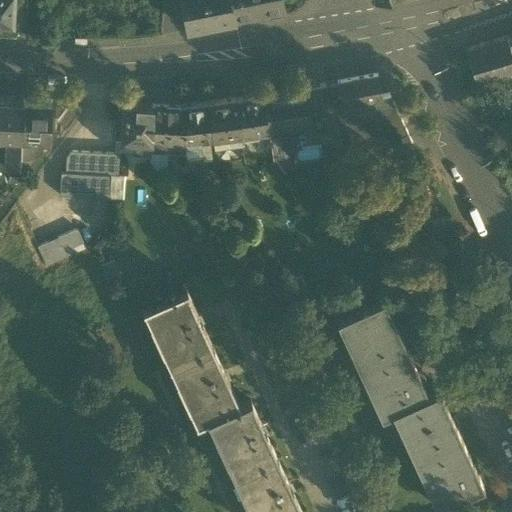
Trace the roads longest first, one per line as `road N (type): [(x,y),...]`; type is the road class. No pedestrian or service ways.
road 1 (residential): [(0,65),(71,69),(351,40)]
road 2 (residential): [(403,28),(511,272)]
